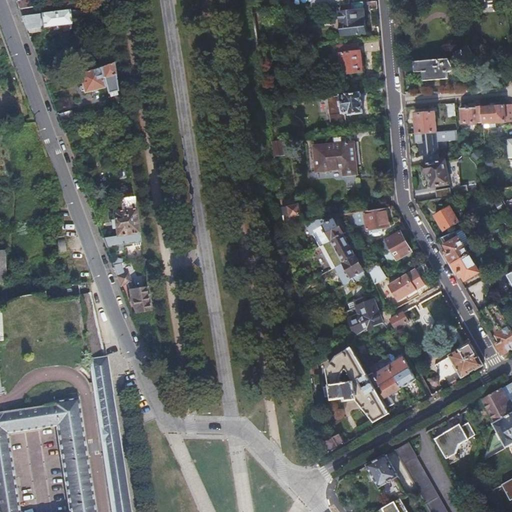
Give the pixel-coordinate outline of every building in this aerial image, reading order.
[(18,10),(28,9),(26,0),(20,0),(19,0),(15,1),(18,10)] [(307,0),(300,1),(301,9),(352,4),(364,3),(363,0),(307,0)] [(364,3),(352,4),(352,12),(340,13),(342,36),(366,34),(364,12),(377,11),(376,2),(364,3)] [(88,14),(88,11),(21,16),(26,30),(42,28),(42,29),(69,26),(68,15),(88,14)] [(380,41),(362,43),(362,52),(380,50),(380,41)] [(446,60),(414,64),(415,74),(423,74),(424,82),(450,80),(449,74),(475,59),(468,47),(453,55),(454,57),(446,60)] [(359,53),(339,55),(340,70),(347,70),(347,75),(361,74),(359,53)] [(116,93),(111,65),(78,74),(79,79),(77,80),(78,84),(80,83),(81,87),(79,88),(80,93),(83,93),(83,95),(104,90),(102,81),(105,80),(108,95),(116,93)] [(46,83),(78,74),(76,69),(59,73),(58,70),(42,74),(46,83)] [(359,94),(326,98),(329,126),(345,124),(344,114),(347,113),(347,116),(362,114),(359,94)] [(481,108),(481,101),(474,102),(475,108),(460,110),(462,126),(482,124),(481,108)] [(481,108),(482,124),(482,125),(511,122),(511,106),(511,105),(504,106),(481,108)] [(456,118),(455,106),(447,106),(448,119),(456,118)] [(415,117),(417,135),(418,135),(437,133),(435,115),(415,117)] [(387,128),(387,120),(370,122),(371,130),(387,128)] [(437,133),(418,135),(420,157),(424,156),(426,165),(430,164),(440,162),(440,160),(440,159),(440,157),(438,142),(458,141),(457,131),(437,133)] [(282,140),(271,142),(273,157),(284,156),(282,140)] [(354,144),(313,146),(314,172),(341,170),(341,178),(356,177),(354,144)] [(459,160),(446,162),(440,162),(430,164),(431,166),(426,167),(424,170),(425,174),(429,176),(433,176),(435,188),(452,185),(453,188),(455,197),(469,195),(468,186),(459,188),(458,185),(461,184),(459,160)] [(440,200),(455,197),(453,188),(438,191),(440,200)] [(116,237),(138,234),(132,200),(119,202),(120,211),(112,212),(116,237)] [(281,207),(284,225),(298,223),(297,218),(300,218),(299,207),(296,207),(296,205),(281,207)] [(389,228),(387,209),(364,213),(367,231),(389,228)] [(450,209),(436,217),(444,232),(459,223),(450,209)] [(312,234),(318,247),(321,245),(343,234),(335,220),(326,225),(323,219),(312,221),(303,222),(310,235),(312,234)] [(410,237),(406,230),(384,242),(391,255),(386,257),(391,266),(411,254),(404,241),(410,237)] [(461,240),(467,236),(463,230),(457,233),(461,240)] [(451,265),(469,255),(477,250),(473,243),(471,244),(467,236),(461,240),(457,233),(442,240),(446,246),(448,251),(444,253),(451,265)] [(126,263),(142,258),(139,245),(131,246),(131,244),(139,242),(138,234),(116,237),(103,239),(106,248),(115,247),(116,249),(123,248),(126,263)] [(321,245),(327,257),(349,246),(343,234),(321,245)] [(331,268),(334,266),(344,262),(355,256),(349,246),(327,257),(325,258),(331,268)] [(479,272),(469,255),(451,265),(458,278),(462,276),(465,280),(479,272)] [(334,266),(345,286),(366,278),(364,273),(355,256),(344,262),(334,266)] [(379,263),(368,269),(371,274),(375,283),(386,277),(379,263)] [(425,264),(425,263),(387,284),(397,301),(406,296),(417,290),(426,284),(421,275),(429,271),(425,264)] [(138,314),(150,311),(148,299),(146,287),(139,290),(135,291),(132,282),(130,283),(129,282),(130,282),(128,274),(127,275),(127,274),(122,275),(122,273),(123,273),(120,266),(120,267),(119,264),(113,266),(117,277),(120,286),(127,285),(131,297),(138,314)] [(63,296),(79,294),(78,283),(62,286),(63,296)] [(417,290),(406,296),(407,299),(419,292),(417,290)] [(131,511),(124,465),(109,371),(107,357),(106,357),(90,292),(79,294),(91,374),(112,511),(131,511)] [(381,323),(374,301),(367,303),(365,297),(354,301),(355,308),(346,311),(354,336),(359,334),(360,333),(367,329),(381,323)] [(496,302),(478,312),(484,322),(491,317),(494,316),(502,330),(499,332),(495,334),(498,339),(495,341),(502,355),(511,349),(511,330),(501,310),(496,302)] [(402,312),(389,320),(395,330),(408,322),(402,312)] [(494,316),(491,317),(499,332),(502,330),(494,316)] [(459,372),(462,378),(483,366),(471,344),(469,345),(468,343),(460,348),(461,350),(435,366),(444,381),(459,372)] [(348,344),(341,348),(344,352),(334,359),(324,370),(328,387),(322,388),(324,398),(329,398),(330,401),(331,402),(344,399),(345,402),(355,401),(372,423),(388,414),(385,409),(374,389),(363,369),(348,344)] [(409,369),(403,358),(401,359),(397,352),(395,351),(392,351),(389,352),(386,354),(383,359),(388,367),(394,377),(409,369)] [(158,361),(156,353),(147,356),(150,363),(158,361)] [(383,359),(383,358),(363,369),(374,389),(394,377),(388,367),(383,359)] [(306,370),(308,379),(318,373),(313,366),(306,370)] [(409,369),(394,377),(400,389),(415,380),(409,369)] [(394,377),(374,389),(385,409),(393,405),(388,395),(400,389),(394,377)] [(504,389),(484,400),(497,425),(511,416),(511,404),(511,405),(504,389)] [(95,511),(82,426),(81,424),(78,402),(63,404),(63,405),(0,414),(0,511),(95,511)] [(508,448),(509,448),(511,453),(511,416),(497,425),(496,426),(499,432),(493,435),(486,455),(505,444),(508,448)] [(435,440),(450,466),(460,460),(457,455),(460,445),(470,440),(469,440),(476,436),(469,423),(462,427),(461,425),(445,434),(435,440)] [(318,442),(320,458),(344,444),(339,434),(324,443),(322,440),(318,442)] [(409,443),(396,451),(426,506),(429,511),(449,511),(441,499),(409,443)] [(484,461),(508,448),(505,444),(486,455),(484,461)] [(385,457),(367,467),(380,489),(386,485),(389,492),(401,485),(385,457)] [(511,480),(501,486),(509,500),(511,498),(511,480)] [(406,511),(400,501),(380,511),(406,511)]
